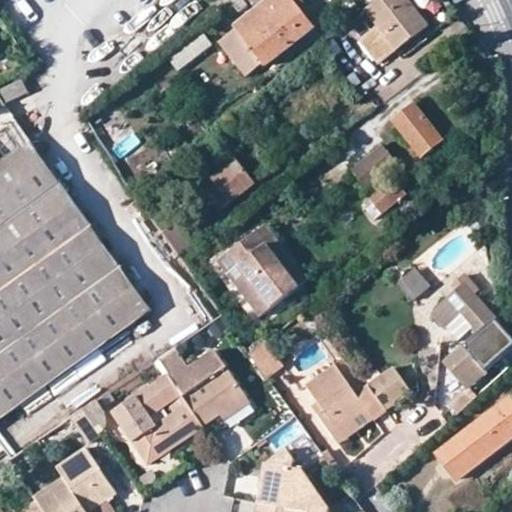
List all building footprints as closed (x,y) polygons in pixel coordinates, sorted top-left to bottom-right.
[(266,0),(232,26),(263,67),(314,29),(293,1),(294,0),(266,0)] [(408,0),(377,0),(364,10),(375,27),(358,40),(377,64),(427,26),(408,0)] [(178,71),(214,46),(204,32),(168,57),(178,71)] [(0,92),(0,99),(3,104),(26,94),(22,82),(0,92)] [(421,158),(443,142),(414,104),(392,122),(421,158)] [(116,158),(141,149),(136,134),(111,143),(116,158)] [(0,419),(94,351),(151,310),(30,145),(0,166),(0,419)] [(393,178),(399,173),(383,152),(351,178),(367,197),(393,178)] [(253,184),(235,159),(201,185),(220,209),(253,184)] [(406,196),(393,178),(367,197),(381,215),(406,196)] [(262,318),(301,287),(313,278),(269,224),(219,264),(262,318)] [(421,266),(398,279),(409,300),(432,288),(421,266)] [(459,317),(470,329),(476,335),(457,353),(461,360),(450,369),(467,388),(511,347),(511,339),(457,276),(449,285),(456,294),(432,315),(445,329),(455,322),(459,317)] [(465,334),(470,329),(459,317),(455,322),(465,334)] [(265,343),(250,355),(268,379),(283,368),(265,343)] [(203,429),(220,416),(230,408),(245,398),(225,369),(214,353),(189,370),(174,348),(157,359),(168,376),(174,385),(183,397),(202,427),(203,429)] [(334,366),(305,387),(319,406),(327,417),(332,413),(343,428),(365,411),(373,420),(410,392),(392,368),(356,393),(334,366)] [(202,427),(183,397),(174,385),(168,376),(163,380),(112,414),(147,465),(203,429),(202,427)] [(220,416),(224,422),(240,412),(249,405),(245,398),(230,408),(220,416)] [(511,434),(511,402),(509,399),(437,453),(457,477),(511,434)] [(319,406),(313,411),(339,446),(373,420),(365,411),(343,428),(332,413),(327,417),(319,406)] [(87,443),(99,435),(83,409),(70,418),(87,443)] [(0,428),(0,441),(10,456),(32,440),(16,417),(0,428)] [(57,470),(64,481),(85,511),(88,511),(109,499),(116,494),(110,485),(99,469),(86,450),(57,470)] [(265,465),(258,504),(302,511),(329,511),(330,510),(302,471),(292,469),(293,461),(286,450),(265,465)] [(110,485),(117,481),(106,464),(99,469),(110,485)] [(35,501),(36,503),(42,511),(85,511),(64,481),(35,501)] [(118,511),(119,511),(109,499),(88,511),(118,511)] [(42,511),(36,503),(23,511),(42,511)]
